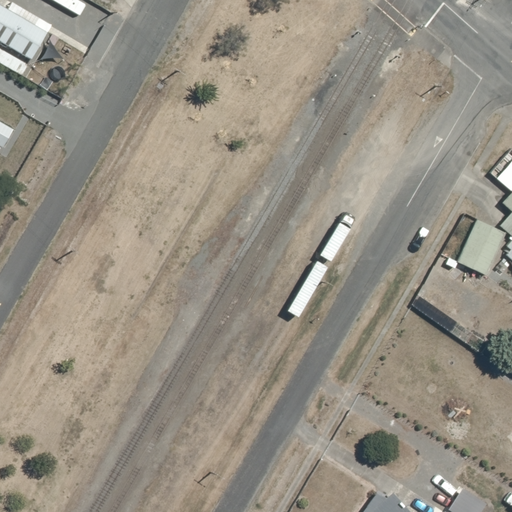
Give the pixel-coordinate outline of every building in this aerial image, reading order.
[(0,0),(0,41),(31,60),(49,30),(6,4),(8,1),(5,0),(0,0)] [(218,3),(212,0),(195,0),(171,46),(191,56),(218,3)] [(511,160),(496,178),(511,191),(502,202),(511,210),(501,223),(511,232),(511,239),(508,244),(511,248),(508,252),(511,256),(511,160)] [(486,275),(507,231),(478,217),(456,262),(449,259),(441,275),(454,281),(463,264),(486,275)] [(511,366),(494,355),(486,368),(511,385),(511,366)] [(455,437),(486,384),(473,376),(441,428),(455,437)] [(462,460),(444,490),(470,506),(480,489),(486,493),(488,490),(498,496),(504,486),(462,460)] [(416,511),(397,489),(385,500),(378,491),(354,511),(353,511),(416,511)]
